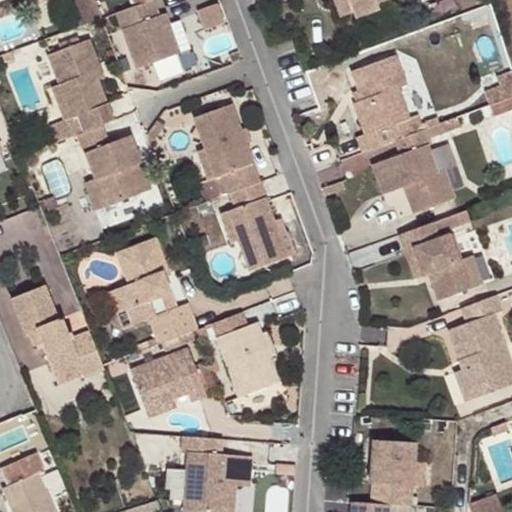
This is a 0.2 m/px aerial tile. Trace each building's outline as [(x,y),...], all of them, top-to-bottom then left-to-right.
[(73,0),(80,21),(101,15),(96,0),(73,0)] [(220,0),(198,9),(206,29),(228,20),(220,0)] [(376,7),(384,5),(381,0),(329,0),(338,21),(351,16),(353,22),(379,13),(376,7)] [(150,1),(115,14),(136,70),(179,53),(165,14),(157,16),(150,1)] [(235,29),(207,37),(211,55),(240,48),(235,29)] [(100,125),(111,121),(97,80),(93,72),(99,68),(88,39),(45,54),(56,85),(70,120),(76,117),(83,132),(100,125)] [(391,145),(400,142),(394,128),(409,122),(397,92),(405,88),(393,58),(348,74),(356,93),(360,104),(353,107),(351,107),(363,138),(354,141),(360,157),(391,145)] [(93,72),(97,80),(103,77),(99,68),(93,72)] [(511,74),(484,85),(494,113),(511,106),(511,74)] [(59,125),(70,120),(56,85),(45,89),(59,125)] [(348,97),(353,107),(360,104),(356,93),(348,97)] [(258,183),(228,103),(189,117),(200,147),(211,178),(217,175),(225,196),(227,194),(258,183)] [(75,135),(79,146),(105,139),(100,125),(83,132),(75,135)] [(429,148),(423,134),(400,142),(391,145),(397,158),(369,170),(381,198),(402,191),(408,187),(411,195),(405,199),(413,217),(453,202),(442,173),(436,176),(426,150),(429,148)] [(107,144),(82,153),(92,180),(97,179),(108,206),(150,190),(141,167),(136,170),(133,162),(138,160),(129,136),(107,144)] [(105,139),(79,146),(82,153),(107,144),(105,139)] [(211,178),(200,147),(192,150),(204,181),(211,178)] [(141,167),(138,160),(133,162),(136,170),(141,167)] [(97,179),(92,180),(82,183),(94,212),(108,206),(97,179)] [(287,258),(258,183),(227,194),(232,208),(223,211),(235,242),(246,272),(287,258)] [(402,191),(405,199),(411,195),(408,187),(402,191)] [(227,246),(235,242),(223,211),(216,215),(227,246)] [(438,239),(432,225),(397,238),(404,257),(413,254),(422,280),(428,278),(438,303),(474,288),(463,260),(458,262),(448,236),(438,239)] [(154,239),(148,241),(155,255),(160,254),(154,239)] [(193,330),(195,330),(185,303),(175,307),(170,293),(163,296),(159,285),(166,283),(164,278),(168,276),(160,254),(155,255),(148,241),(114,254),(126,285),(105,294),(114,314),(125,311),(131,325),(147,319),(158,344),(193,330)] [(413,254),(404,257),(414,282),(422,280),(413,254)] [(472,257),(463,260),(474,288),(484,285),(472,257)] [(163,296),(170,293),(166,283),(159,285),(163,296)] [(23,336),(25,335),(34,332),(39,346),(50,374),(77,364),(81,376),(83,379),(102,371),(86,332),(69,340),(61,319),(56,321),(43,287),(9,301),(23,336)] [(499,314),(493,299),(458,312),(463,325),(445,332),(458,364),(466,360),(468,369),(461,372),(451,375),(463,405),(494,394),(488,379),(511,371),(491,317),(499,314)] [(269,358),(261,335),(255,323),(215,337),(239,398),(279,382),(269,358)] [(34,332),(25,335),(31,349),(39,346),(34,332)] [(267,332),(261,335),(269,358),(276,355),(267,332)] [(143,411),(172,399),(185,394),(189,402),(205,396),(186,350),(127,372),(143,411)] [(466,360),(458,364),(461,372),(468,369),(466,360)] [(55,386),(81,376),(77,364),(50,374),(55,386)] [(511,387),(511,373),(511,371),(488,379),(494,394),(511,387)] [(176,408),(172,399),(143,411),(146,418),(176,408)] [(220,444),(181,441),(179,459),(186,459),(184,511),(226,511),(227,491),(230,459),(220,458),(220,444)] [(390,508),(412,510),(417,445),(373,442),(369,485),(373,485),(371,507),(390,508)] [(0,468),(0,474),(6,488),(15,506),(8,509),(9,511),(52,511),(37,476),(42,474),(33,455),(0,468)] [(15,506),(6,488),(0,489),(0,491),(8,509),(15,506)] [(234,511),(236,492),(227,491),(226,511),(234,511)] [(472,511),(505,511),(501,493),(470,499),(472,511)]
